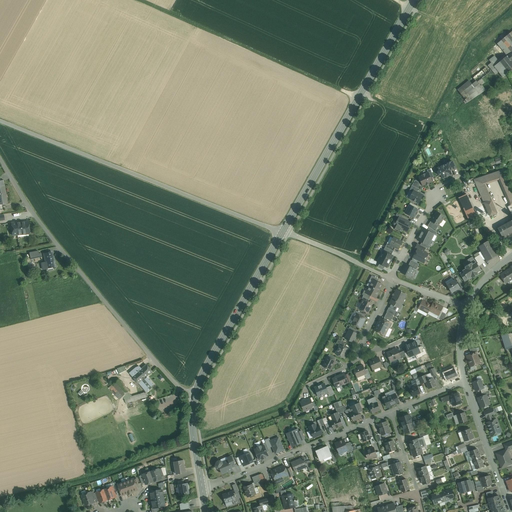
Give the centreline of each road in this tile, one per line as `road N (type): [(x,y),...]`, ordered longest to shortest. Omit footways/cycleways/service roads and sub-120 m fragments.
road 1 (track): [(141,0),(425,120)]
road 2 (unclassified): [(194,396),(62,252),(0,159)]
road 3 (unclassified): [(282,231),(0,121)]
road 4 (secondary): [(282,231),(414,0)]
road 5 (secondary): [(194,396),(282,231)]
road 6 (residential): [(310,384),(351,363),(391,277)]
road 7 (residential): [(263,465),(391,413)]
road 8 (residential): [(511,511),(465,382)]
